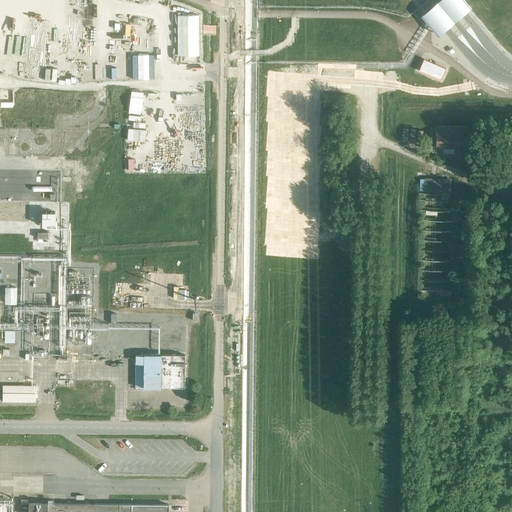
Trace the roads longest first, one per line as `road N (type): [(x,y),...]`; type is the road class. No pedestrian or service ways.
road 1 (unclassified): [(219,511),(221,0)]
road 2 (unknown): [(0,465),(37,462),(115,485),(196,486)]
